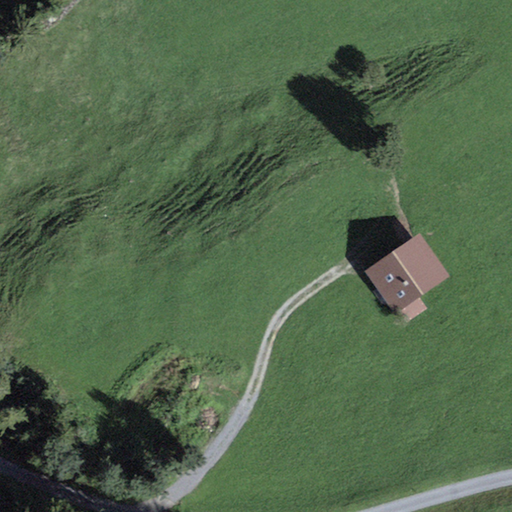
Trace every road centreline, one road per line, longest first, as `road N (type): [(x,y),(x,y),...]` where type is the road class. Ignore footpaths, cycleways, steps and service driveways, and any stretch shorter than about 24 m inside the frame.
road 1 (track): [(139,511),(219,446),(253,390),(281,316),(349,262)]
road 2 (track): [(511,479),(387,511)]
road 3 (track): [(119,511),(0,465)]
